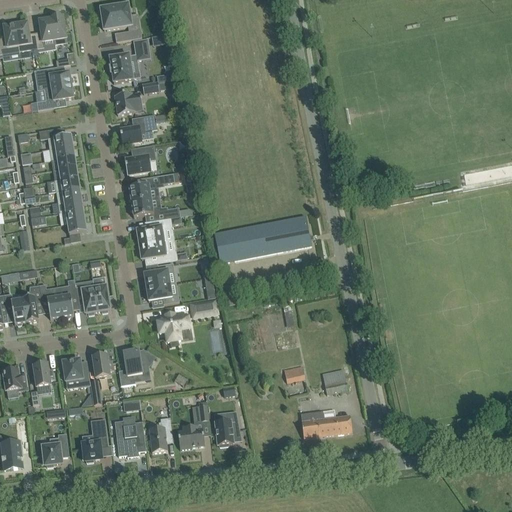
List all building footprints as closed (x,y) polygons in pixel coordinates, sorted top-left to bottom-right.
[(104,32),(131,28),(128,6),(100,11),(104,32)] [(63,19),(51,21),(55,42),(55,47),(67,45),(67,44),(72,43),(71,35),(66,36),(63,19)] [(38,51),(44,50),(43,44),(55,42),(51,21),(40,23),(42,37),(36,38),(38,51)] [(30,39),(28,25),(16,27),(20,54),(38,51),(36,38),(30,39)] [(2,57),(20,54),(16,27),(4,29),(6,42),(0,43),(2,57)] [(129,33),(125,34),(126,43),(127,43),(142,41),(140,32),(129,33)] [(147,42),(134,44),(136,57),(137,63),(138,62),(150,60),(147,42)] [(129,57),(110,60),(111,69),(110,70),(111,76),(112,76),(114,85),(133,82),(141,81),(140,74),(132,75),(130,58),(129,57)] [(57,70),(70,68),(69,61),(56,63),(57,70)] [(34,73),(36,84),(42,83),(44,92),(72,88),(71,86),(73,85),(73,81),(70,80),(70,75),(53,77),(52,71),(34,73)] [(144,96),(159,93),(158,85),(142,87),(144,96)] [(37,105),(38,113),(54,111),(53,104),(74,100),(73,95),(75,94),(74,90),(72,89),(72,88),(44,92),(46,103),(37,105)] [(132,96),(115,99),(118,117),(135,114),(137,113),(135,102),(141,101),(140,95),(133,97),(132,96)] [(9,98),(0,99),(3,118),(8,118),(12,117),(9,98)] [(157,132),(155,117),(138,120),(139,128),(133,129),(133,130),(128,131),(128,130),(120,131),(122,147),(142,144),(141,135),(157,132)] [(50,152),(73,149),(71,138),(64,139),(63,130),(47,133),(50,152)] [(28,136),(18,137),(19,144),(29,143),(28,136)] [(6,149),(8,159),(10,159),(15,158),(13,148),(6,149)] [(57,162),(75,159),(73,149),(50,152),(51,163),(57,162)] [(152,174),(150,163),(155,162),(153,149),(132,152),(132,153),(135,152),(136,157),(135,157),(133,159),(124,160),(127,177),(152,174)] [(22,156),(23,166),(32,165),(31,155),(22,156)] [(76,170),(75,159),(57,162),(59,173),(76,170)] [(61,183),(78,181),(76,170),(59,173),(61,182),(61,183)] [(173,176),(158,179),(159,187),(174,185),(173,177),(173,176)] [(80,191),(78,181),(61,183),(61,182),(55,183),(56,195),(80,191)] [(131,205),(160,200),(151,201),(150,192),(156,191),(155,186),(149,187),(129,190),(129,191),(130,196),(128,198),(129,203),(131,204),(131,205)] [(56,195),(58,206),(82,202),(80,191),(56,195)] [(26,206),(35,205),(35,198),(25,200),(26,206)] [(160,201),(160,200),(131,205),(132,205),(130,207),(130,213),(133,213),(134,219),(134,220),(154,216),(160,215),(159,210),(153,211),(151,202),(160,201)] [(58,206),(60,217),(66,216),(83,213),(82,202),(58,206)] [(39,208),(30,209),(32,227),(41,226),(39,208)] [(171,221),(180,219),(178,211),(164,213),(165,221),(171,221)] [(66,216),(60,217),(62,227),(68,226),(85,224),(83,213),(66,216)] [(220,266),(302,250),(312,248),(306,218),(296,220),(215,236),(220,266)] [(180,219),(171,221),(172,227),(182,225),(181,219),(180,219)] [(151,226),(151,231),(137,233),(138,239),(137,239),(138,246),(139,246),(140,247),(166,243),(164,231),(169,230),(167,223),(151,226)] [(85,224),(68,226),(69,237),(87,235),(85,224)] [(166,243),(140,247),(140,249),(139,250),(140,256),(141,256),(142,262),(156,260),(157,264),(174,262),(172,254),(168,255),(166,243)] [(176,256),(178,263),(187,262),(186,255),(176,256)] [(91,271),(101,269),(100,262),(90,264),(91,271)] [(144,284),(145,290),(170,286),(168,273),(174,272),(173,266),(157,268),(158,274),(144,276),(145,284),(144,284)] [(10,277),(1,279),(2,286),(11,285),(10,277)] [(216,300),(214,279),(206,280),(208,300),(216,300)] [(108,314),(108,312),(110,312),(106,288),(100,289),(98,281),(93,282),(94,290),(98,314),(102,313),(102,315),(108,314)] [(74,318),(71,301),(77,300),(76,290),(74,282),(68,283),(69,288),(64,289),(65,298),(59,299),(62,320),(64,319),(65,321),(69,320),(70,318),(74,318)] [(172,299),(170,286),(145,290),(146,296),(147,296),(149,304),(163,301),(163,307),(179,304),(178,298),(172,299)] [(62,320),(59,299),(53,300),(51,291),(46,292),(45,287),(39,288),(41,304),(47,303),(50,321),(54,321),(56,323),(59,322),(60,320),(62,320)] [(23,301),(27,325),(38,323),(36,305),(41,304),(39,288),(30,289),(29,300),(23,301)] [(98,314),(94,290),(82,292),(82,289),(76,290),(77,300),(78,305),(84,304),(85,314),(86,316),(88,315),(88,318),(93,317),(94,317),(94,314),(98,314)] [(227,297),(229,308),(241,305),(239,295),(227,297)] [(12,296),(4,297),(7,316),(13,315),(15,327),(16,327),(18,328),(21,328),(22,326),(27,325),(23,301),(13,303),(12,296)] [(217,315),(215,303),(191,307),(193,319),(217,315)] [(291,312),(285,314),(289,328),(295,327),(291,312)] [(166,318),(161,319),(162,324),(158,325),(160,335),(166,334),(168,344),(170,343),(171,348),(179,346),(178,342),(181,342),(179,332),(189,331),(188,320),(184,320),(183,316),(174,317),(174,316),(166,317),(166,318)] [(134,376),(145,374),(144,370),(149,369),(151,368),(152,366),(152,363),(152,362),(152,359),(151,357),(143,352),(124,355),(127,374),(120,375),(119,373),(120,379),(121,388),(135,386),(134,376)] [(108,365),(107,358),(93,360),(96,380),(110,378),(109,373),(113,373),(111,364),(108,365)] [(91,388),(90,385),(89,374),(82,375),(80,362),(72,363),(70,361),(66,362),(65,364),(63,364),(66,384),(79,382),(80,390),(91,388)] [(49,374),(47,367),(34,369),(37,389),(51,387),(50,382),(53,382),(52,373),(49,374)] [(287,385),(305,381),(302,369),(284,373),(287,385)] [(28,392),(26,376),(19,377),(18,371),(12,372),(10,370),(6,371),(4,373),(3,373),(6,393),(18,391),(18,394),(28,392)] [(325,387),(327,397),(348,392),(346,383),(325,387)] [(99,384),(90,385),(91,388),(93,408),(102,407),(99,384)] [(224,399),(235,397),(234,389),(223,390),(224,399)] [(39,407),(37,394),(31,395),(33,408),(39,407)] [(207,407),(199,408),(201,424),(209,423),(207,407)] [(58,420),(66,419),(65,412),(57,413),(58,420)] [(324,421),(323,413),(301,416),(304,441),(352,435),(350,418),(324,421)] [(240,433),(236,414),(227,415),(227,423),(215,425),(218,447),(234,446),(233,439),(234,439),(233,434),(240,433)] [(166,440),(172,439),(170,420),(160,421),(161,430),(149,432),(151,442),(149,442),(150,448),(151,448),(152,455),(167,453),(166,440)] [(91,423),(92,433),(93,433),(94,441),(91,442),(91,445),(83,446),(84,455),(81,455),(82,462),(84,462),(85,463),(86,463),(86,465),(93,464),(93,462),(102,461),(101,459),(100,450),(108,449),(108,448),(105,421),(91,423)] [(124,423),(115,424),(119,459),(127,458),(127,460),(139,458),(138,455),(146,454),(142,424),(134,425),(135,428),(125,429),(124,423)] [(205,449),(203,432),(198,433),(198,429),(183,431),(184,434),(178,435),(180,453),(192,452),(192,451),(205,449)] [(44,460),(42,460),(43,466),(45,466),(45,468),(47,468),(47,470),(53,469),(53,467),(62,466),(61,460),(69,459),(67,437),(58,438),(59,441),(50,442),(51,448),(43,449),(44,460)] [(4,473),(18,471),(17,469),(22,469),(22,466),(19,443),(10,444),(11,450),(2,451),(3,462),(2,462),(2,464),(3,464),(4,473)]
